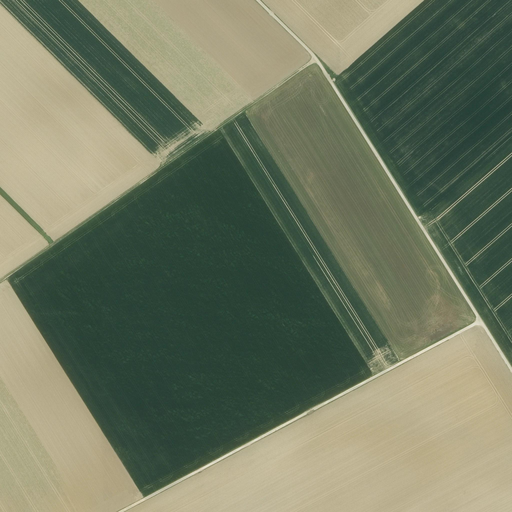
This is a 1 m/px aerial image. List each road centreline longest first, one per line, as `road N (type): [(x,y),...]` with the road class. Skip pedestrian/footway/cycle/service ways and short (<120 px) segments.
road 1 (track): [(256,0),(313,55),(511,373)]
road 2 (track): [(479,321),(119,511)]
road 3 (track): [(315,59),(0,283)]
